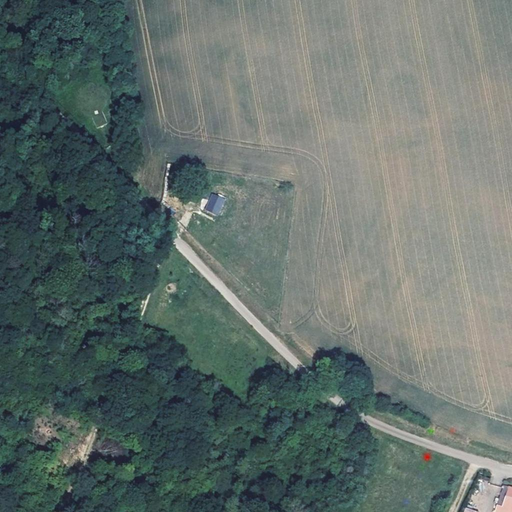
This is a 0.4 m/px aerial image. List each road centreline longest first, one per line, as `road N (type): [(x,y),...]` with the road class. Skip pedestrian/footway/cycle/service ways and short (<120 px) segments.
road 1 (residential): [(156,219),(341,402),(511,470)]
road 2 (track): [(64,511),(172,235)]
road 3 (track): [(156,219),(125,175),(0,67)]
